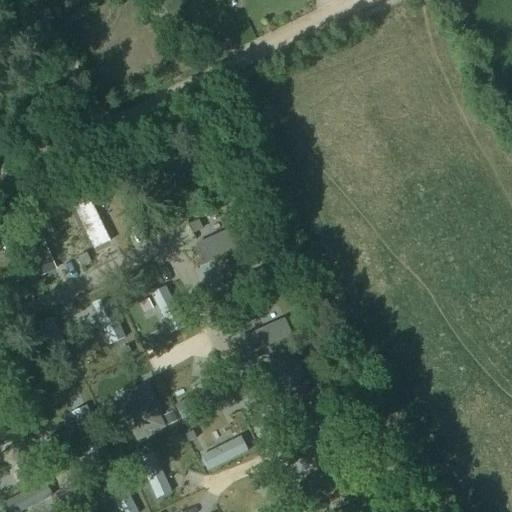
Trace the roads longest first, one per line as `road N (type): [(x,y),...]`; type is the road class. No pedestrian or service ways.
road 1 (track): [(0,180),(366,0)]
road 2 (track): [(115,145),(34,0)]
